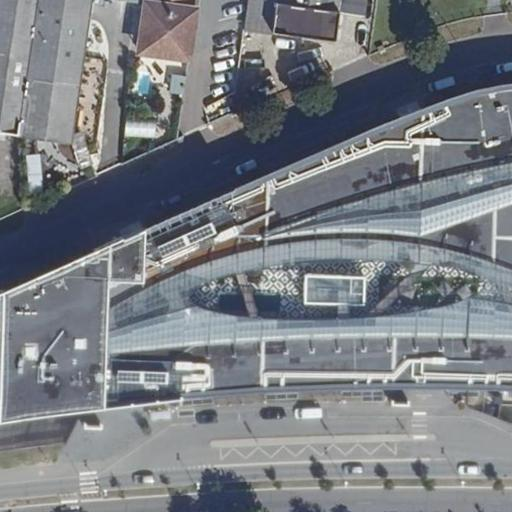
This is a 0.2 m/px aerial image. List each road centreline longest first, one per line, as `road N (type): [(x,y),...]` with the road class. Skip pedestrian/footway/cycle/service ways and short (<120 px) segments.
road 1 (residential): [(511,43),(359,94),(0,254)]
road 2 (primary): [(511,470),(204,475),(0,493)]
road 3 (primary): [(260,511),(511,507)]
